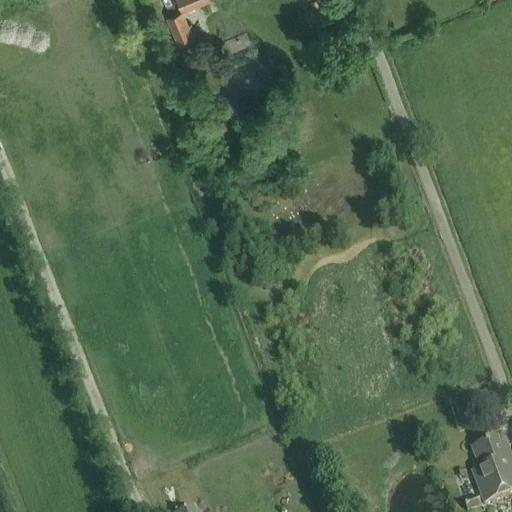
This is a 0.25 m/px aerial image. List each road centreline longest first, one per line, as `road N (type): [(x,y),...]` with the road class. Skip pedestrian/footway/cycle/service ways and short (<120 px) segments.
road 1 (track): [(355,0),(511,418)]
road 2 (track): [(0,155),(137,511)]
